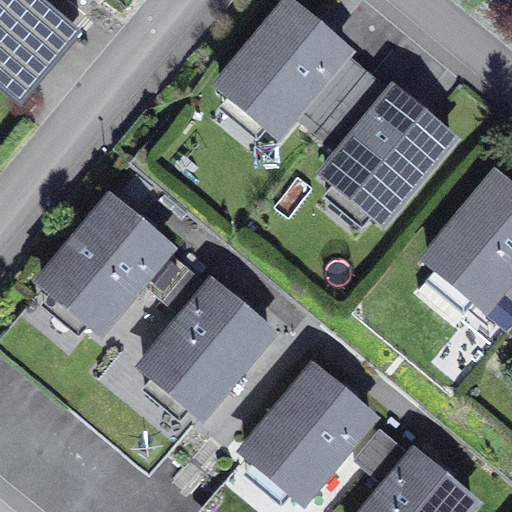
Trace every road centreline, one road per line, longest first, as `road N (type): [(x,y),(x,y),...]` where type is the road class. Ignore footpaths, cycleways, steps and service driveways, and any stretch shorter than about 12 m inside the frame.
road 1 (residential): [(0,211),(181,0)]
road 2 (residential): [(406,0),(511,92)]
